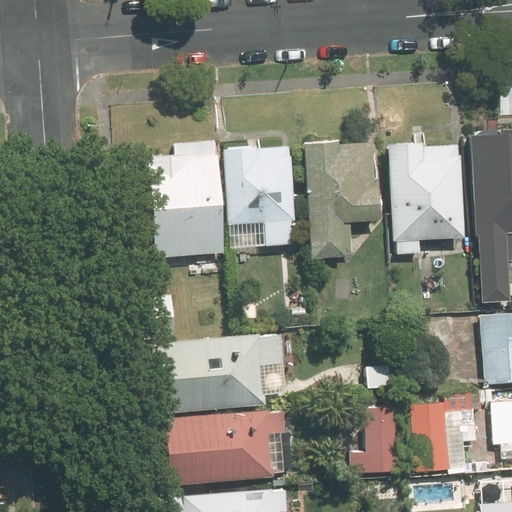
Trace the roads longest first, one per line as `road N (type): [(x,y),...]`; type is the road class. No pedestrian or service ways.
road 1 (residential): [(511,8),(38,44)]
road 2 (residential): [(72,511),(38,44)]
